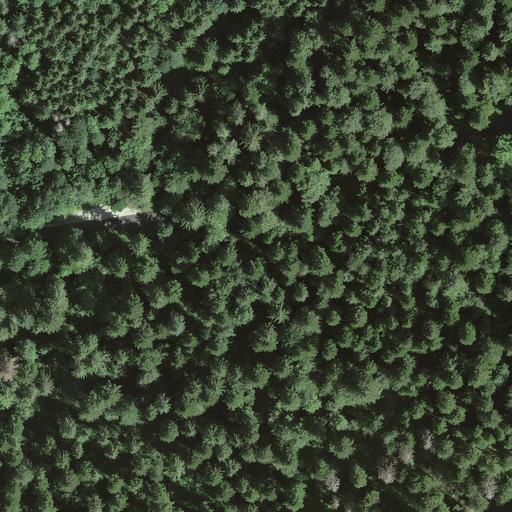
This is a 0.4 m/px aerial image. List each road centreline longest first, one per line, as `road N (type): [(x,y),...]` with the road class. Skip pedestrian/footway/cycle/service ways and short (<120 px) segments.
road 1 (unclassified): [(0,241),(245,209),(351,179),(511,114)]
road 2 (track): [(511,363),(427,386),(334,396),(169,403),(0,398)]
